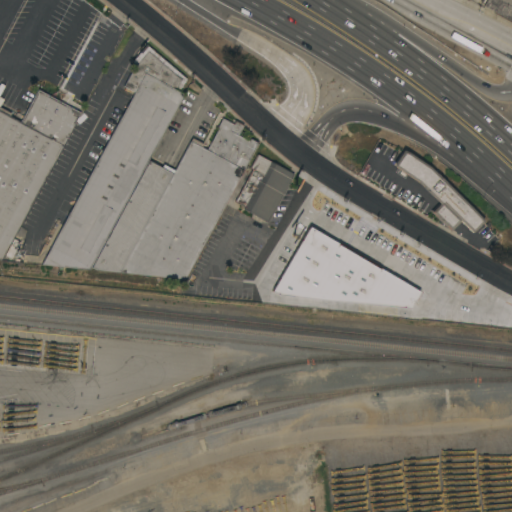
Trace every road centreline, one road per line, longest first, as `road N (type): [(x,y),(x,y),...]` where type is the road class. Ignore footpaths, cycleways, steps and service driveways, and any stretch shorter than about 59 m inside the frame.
road 1 (motorway): [(246,0),(438,124),(511,189)]
road 2 (secondary): [(274,132),(347,188),(511,285)]
road 3 (motorway): [(511,145),(338,10)]
road 4 (tertiary): [(115,0),(274,132)]
road 5 (motorway): [(511,92),(483,88),(414,37),(338,10)]
road 6 (motorway): [(403,129),(511,206)]
road 7 (motorway): [(300,153),(347,108),(367,109),(403,129)]
